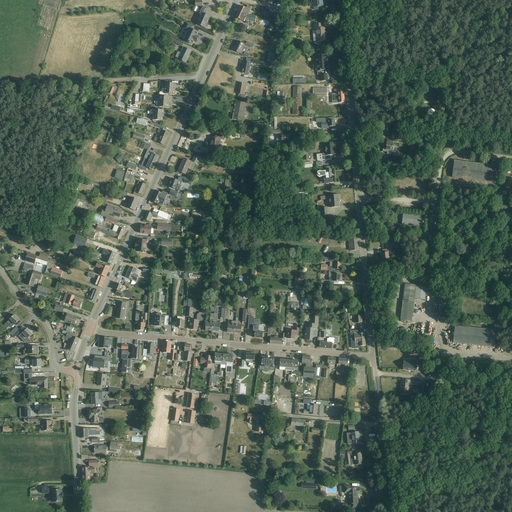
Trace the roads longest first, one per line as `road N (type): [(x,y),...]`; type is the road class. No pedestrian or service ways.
road 1 (tertiary): [(89,328),(236,0)]
road 2 (unclassified): [(373,357),(338,0)]
road 3 (unclassified): [(373,357),(89,328)]
road 4 (track): [(27,86),(200,77)]
road 5 (tertiary): [(79,511),(73,371)]
road 6 (unclassified): [(73,371),(53,363),(49,333),(0,270)]
